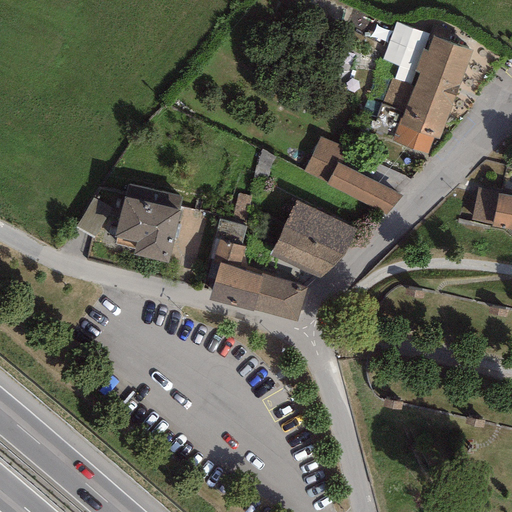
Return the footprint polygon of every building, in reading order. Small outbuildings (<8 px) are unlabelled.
[(472,50),(432,37),(427,51),(422,49),(414,72),(418,74),(414,87),(390,79),(370,134),(427,154),(433,139),(440,141),(472,50)] [(336,162),(340,164),(347,149),(320,136),(302,172),(325,184),(336,162)] [(340,164),(336,162),(325,184),(385,215),(403,197),(340,164)] [(181,197),(127,184),(114,238),(116,238),(115,244),(134,249),(132,256),(167,264),(180,211),(178,211),(181,197)] [(511,196),(476,189),(469,223),(511,231),(511,196)] [(251,197),(237,194),(230,222),(244,226),(251,197)] [(110,208),(92,198),(75,227),(93,237),(110,208)] [(343,257),(355,230),(295,201),(269,256),(320,279),(343,257)] [(246,227),(244,226),(230,222),(218,219),(213,239),(241,246),(246,227)] [(241,246),(213,239),(207,260),(219,264),(238,269),(244,248),(241,246)] [(238,269),(219,264),(208,300),(253,312),(254,309),(296,322),(306,288),(261,272),(260,276),(238,269)]
